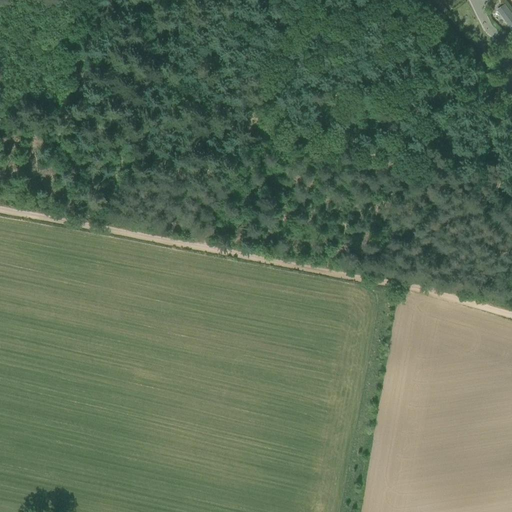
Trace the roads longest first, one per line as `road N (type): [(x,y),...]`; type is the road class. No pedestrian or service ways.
road 1 (track): [(0,208),(473,302),(511,318)]
road 2 (track): [(282,0),(217,249)]
